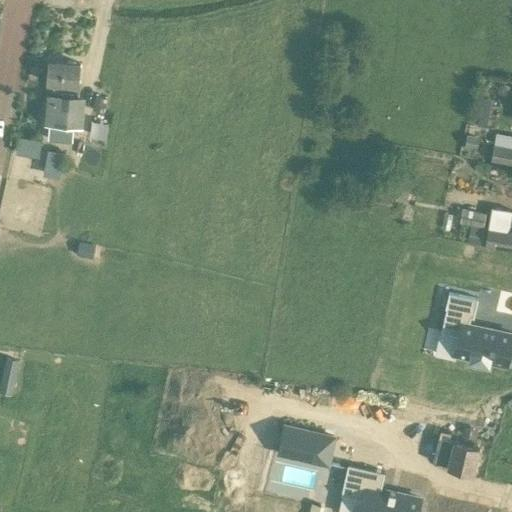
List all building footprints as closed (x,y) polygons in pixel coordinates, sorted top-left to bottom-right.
[(81,63),(50,60),(48,85),(46,123),(60,124),(58,139),(72,141),(74,125),(75,125),(78,93),(57,92),(58,83),(79,85),(81,63)] [(477,133),(465,130),(463,141),(475,143),(477,133)] [(36,154),(40,139),(16,134),(12,149),(36,154)] [(511,147),(495,145),(492,162),(511,164),(511,147)] [(60,174),(61,149),(43,147),(42,173),(60,174)] [(511,224),(510,224),(509,230),(483,226),(486,210),(462,207),(460,222),(471,224),(468,241),(486,245),(511,248),(511,224)] [(511,377),(511,339),(474,334),(468,369),(511,378),(511,377)] [(20,362),(6,358),(0,387),(0,392),(14,396),(20,362)] [(435,416),(479,426),(489,379),(445,370),(435,416)] [(403,397),(400,413),(427,418),(430,402),(403,397)] [(328,463),(329,461),(329,460),(335,434),(285,423),(279,451),(328,463)] [(472,472),(475,442),(445,439),(442,468),(472,472)] [(357,490),(351,511),(407,511),(412,492),(362,481),(367,462),(337,456),(331,484),(357,490)]
